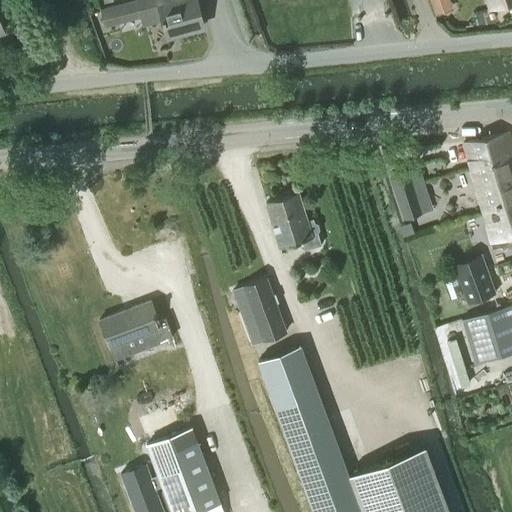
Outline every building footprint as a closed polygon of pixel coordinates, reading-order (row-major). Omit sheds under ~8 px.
[(130,0),(99,8),(104,26),(140,16),(143,26),(161,21),(166,39),(205,28),(197,0),(130,0)] [(511,0),(488,0),(492,8),(511,1),(511,0)] [(511,146),(508,132),(463,144),(493,250),(500,247),(511,244),(511,146)] [(421,213),(408,171),(391,176),(404,218),(421,213)] [(303,249),(320,244),(312,218),(306,220),(297,192),(265,202),(279,246),(300,239),(303,249)] [(403,222),(400,223),(403,233),(407,232),(413,230),(410,220),(403,222)] [(494,294),(481,255),(454,264),(467,303),(494,294)] [(252,342),(286,332),(269,279),(236,290),(252,342)] [(114,358),(171,337),(165,319),(158,321),(150,300),(98,319),(109,347),(110,347),(114,358)] [(511,303),(461,318),(473,361),(511,349),(511,303)] [(314,511),(446,511),(421,442),(346,470),(299,344),(258,359),(314,511)] [(147,462),(121,472),(135,511),(165,511),(156,487),(161,485),(171,511),(223,511),(191,427),(146,444),(157,474),(152,476),(147,462)]
